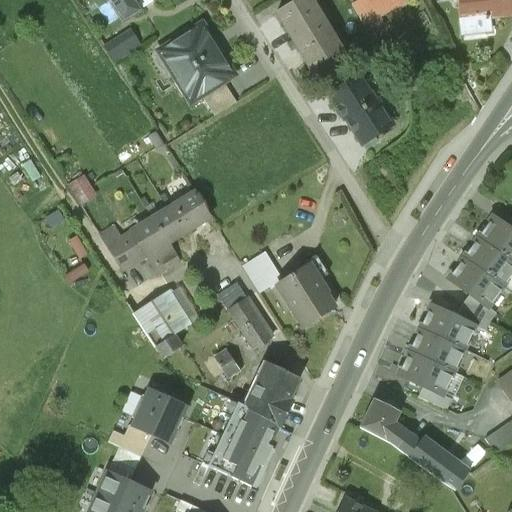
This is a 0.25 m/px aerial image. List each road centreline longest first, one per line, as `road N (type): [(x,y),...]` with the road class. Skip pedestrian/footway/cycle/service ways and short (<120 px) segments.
road 1 (unclassified): [(242,0),(379,227),(409,253)]
road 2 (residential): [(286,511),(409,253)]
road 3 (residential): [(409,253),(511,102)]
